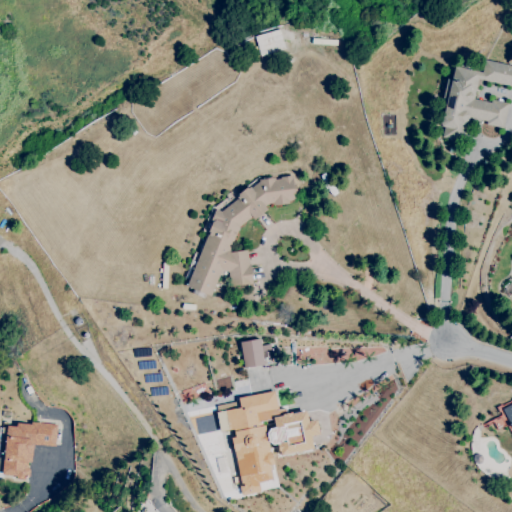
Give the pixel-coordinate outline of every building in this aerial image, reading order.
[(503,127),(507,105),(473,98),(477,80),(511,86),(511,66),(485,61),(483,71),(453,66),(451,80),(450,80),(440,133),(463,138),(467,119),(503,127)] [(188,289),(211,296),(219,270),(227,272),(228,282),(232,287),(251,285),(247,250),(233,252),(230,251),(237,228),(248,219),(256,218),(271,205),(294,202),(291,176),(280,177),(277,180),(270,178),(258,179),(250,186),(246,187),(233,198),(232,202),(223,209),(211,210),(188,289)] [(267,337),(238,344),(244,369),(272,363),(267,337)] [(241,496),(260,492),(258,483),(272,481),(269,466),(273,465),(270,447),(276,446),(278,456),(312,450),(310,435),(318,434),(315,420),(307,422),(305,411),(285,414),(284,409),(277,410),(274,392),(237,398),(239,408),(224,411),(228,432),(230,432),(241,496)] [(511,403),(502,408),(511,429),(511,403)] [(328,434),(311,437),(313,448),(330,445),(328,434)]
